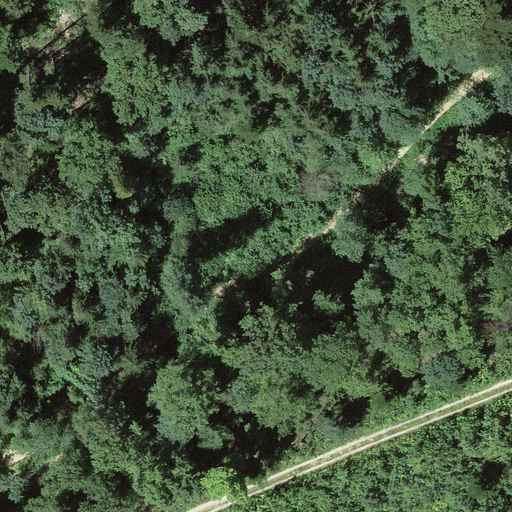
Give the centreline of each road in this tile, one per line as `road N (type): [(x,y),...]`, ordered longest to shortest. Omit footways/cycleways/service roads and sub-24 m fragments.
road 1 (track): [(511,53),(412,131),(316,235),(193,314),(57,436),(0,464)]
road 2 (track): [(0,299),(206,0)]
road 3 (track): [(210,511),(511,379)]
